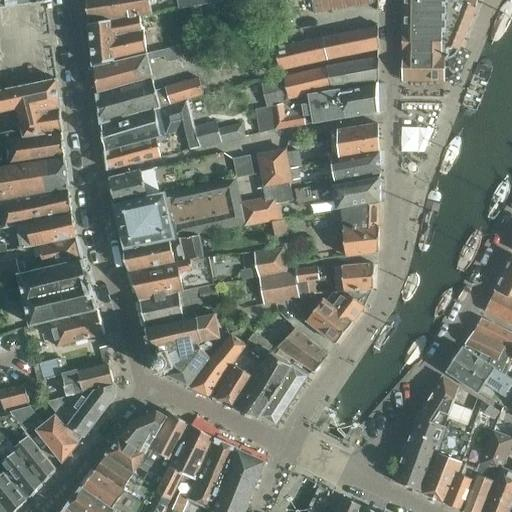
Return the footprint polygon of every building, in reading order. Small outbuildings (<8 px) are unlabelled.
[(0,0),(0,9),(48,2),(47,0),(0,0)] [(87,0),(90,22),(153,12),(150,0),(87,0)] [(178,0),(180,9),(236,0),(178,0)] [(266,0),(264,0),(266,14),(290,9),(288,0),(266,0)] [(312,0),(315,14),(325,12),(322,0),(312,0)] [(322,0),(325,12),(335,10),(333,0),(322,0)] [(346,8),(344,0),(333,0),(335,10),(346,8)] [(344,0),(346,8),(356,6),(355,0),(344,0)] [(446,0),(403,0),(403,58),(424,58),(447,60),(446,0)] [(460,0),(459,0),(446,0),(447,60),(450,60),(455,57),(457,55),(459,51),(477,7),(460,0)] [(292,21),(290,9),(266,14),(268,27),(286,22),(292,21)] [(153,12),(90,22),(96,66),(148,54),(145,30),(144,31),(141,17),(153,15),(153,12)] [(262,29),(264,40),(288,34),(286,22),(268,27),(262,29)] [(324,38),(289,46),(277,49),(281,71),(329,60),(381,49),(379,27),(324,38)] [(269,51),(277,49),(289,46),(288,34),(264,40),(265,52),(269,51)] [(196,44),(148,54),(96,66),(99,96),(154,80),(154,79),(150,61),(165,58),(166,63),(199,57),(196,44)] [(268,108),(272,107),(284,104),(380,88),(380,58),(328,67),(284,77),(263,84),(268,106),(268,108)] [(424,81),(424,58),(403,58),(403,81),(424,81)] [(424,58),(424,81),(446,82),(446,60),(447,60),(424,58)] [(154,80),(99,96),(103,125),(162,109),(190,101),(190,100),(205,96),(200,78),(166,87),(166,88),(157,91),(154,80)] [(0,146),(8,145),(7,140),(24,138),(25,140),(65,132),(62,106),(59,80),(0,92),(0,146)] [(276,130),(315,124),(380,113),(380,88),(284,104),(272,107),(276,130)] [(223,143),(246,137),(244,124),(220,130),(217,122),(196,127),(190,101),(162,109),(168,134),(178,131),(183,153),(223,143)] [(268,108),(268,106),(256,109),(260,133),(276,130),(272,107),(268,108)] [(103,125),(106,151),(168,134),(162,109),(103,125)] [(340,159),(380,151),(379,125),(333,132),(333,153),(339,153),(340,159)] [(108,171),(183,153),(178,131),(168,134),(106,151),(108,171)] [(25,140),(24,138),(7,140),(8,145),(8,151),(0,152),(0,168),(67,158),(65,132),(25,140)] [(300,150),(287,153),(289,162),(290,169),(299,167),(303,167),(300,150)] [(266,199),(242,204),(246,225),(247,227),(273,222),(284,220),(281,203),(294,201),(291,184),(293,183),(289,162),(287,153),(287,151),(260,156),(266,185),(263,186),(266,199)] [(333,161),(332,161),(336,182),(382,173),(380,153),(381,153),(380,151),(340,159),(340,160),(333,161)] [(237,178),(254,175),(251,156),(234,159),(237,178)] [(0,202),(71,189),(67,158),(0,168),(0,202)] [(300,167),(291,169),(294,185),(301,184),(300,180),(302,179),(300,167)] [(116,204),(149,197),(143,172),(111,179),(116,204)] [(127,251),(201,235),(246,225),(242,204),(237,179),(168,194),(168,192),(149,197),(116,204),(127,251)] [(338,210),(342,210),(381,202),(382,179),(333,188),(312,192),(311,187),(296,190),(299,207),(336,200),(338,210)] [(6,230),(18,227),(74,214),(75,214),(71,189),(0,202),(0,205),(3,220),(0,220),(0,230),(5,229),(6,230)] [(381,202),(342,210),(345,230),(380,224),(381,212),(381,202)] [(28,249),(41,246),(79,238),(79,237),(78,237),(74,214),(18,227),(20,238),(17,239),(20,250),(22,249),(27,248),(28,249)] [(285,219),(284,220),(273,222),(276,238),(289,235),(285,219)] [(379,253),(380,224),(345,230),(344,230),(348,257),(379,253)] [(201,235),(127,251),(131,272),(134,272),(146,269),(177,263),(205,258),(205,257),(201,235)] [(21,273),(85,260),(79,238),(41,246),(43,258),(28,261),(28,260),(7,264),(10,275),(21,272),(21,273)] [(0,253),(8,252),(7,244),(0,245),(0,253)] [(256,253),(260,279),(289,273),(285,248),(256,253)] [(146,269),(134,272),(139,294),(141,300),(185,292),(190,290),(219,285),(213,256),(205,257),(205,258),(177,263),(146,269)] [(52,322),(99,310),(85,260),(21,273),(21,274),(20,275),(23,288),(10,292),(8,296),(9,302),(13,304),(22,302),(23,304),(27,303),(32,326),(52,322)] [(343,267),(344,292),(372,291),(374,291),(375,264),(343,267)] [(314,282),(321,281),(319,267),(297,270),(297,272),(299,284),(301,296),(316,295),(314,282)] [(301,299),(301,296),(299,284),(297,272),(289,273),(260,279),(265,306),(301,299)] [(511,276),(504,273),(496,290),(511,297),(511,276)] [(193,319),(193,320),(196,319),(190,290),(185,292),(141,300),(148,330),(186,320),(193,319)] [(511,297),(496,290),(485,311),(511,323),(511,297)] [(365,306),(372,291),(344,292),(344,293),(334,293),(328,301),(326,299),(308,321),(337,344),(353,322),(354,322),(366,307),(365,306)] [(99,310),(52,322),(59,347),(106,334),(99,310)] [(154,356),(199,343),(193,320),(193,319),(186,320),(148,330),(154,356)] [(475,331),(475,332),(506,348),(507,347),(511,349),(511,348),(511,333),(482,319),(476,331),(475,331)] [(278,348),(298,361),(315,372),(329,355),(296,328),(278,348)] [(490,363),(489,364),(503,373),(511,352),(511,350),(506,348),(475,332),(466,345),(492,357),(490,363)] [(248,345),(211,398),(239,410),(266,368),(256,363),(270,342),(255,333),(246,344),(248,345)] [(248,345),(246,344),(234,335),(217,355),(211,360),(189,389),(211,398),(248,345)] [(298,361),(278,348),(270,342),(256,363),(266,368),(239,410),(261,420),(262,419),(277,426),(310,376),(295,366),(298,361)] [(199,343),(154,356),(160,372),(184,367),(200,347),(199,343)] [(100,348),(105,366),(109,365),(108,363),(109,362),(110,348),(110,345),(100,348)] [(511,386),(511,379),(503,373),(489,364),(464,347),(447,372),(480,394),(487,383),(506,396),(511,386)] [(64,375),(63,374),(60,359),(40,364),(44,380),(64,375)] [(63,374),(64,375),(69,396),(115,383),(110,365),(101,366),(79,372),(78,370),(63,374)] [(419,417),(418,418),(447,429),(448,427),(461,388),(444,377),(419,417)] [(115,383),(69,396),(60,399),(67,408),(59,415),(80,443),(115,396),(115,385),(115,383)] [(5,409),(6,409),(30,402),(26,385),(0,392),(5,409)] [(48,402),(57,414),(59,415),(67,408),(60,399),(48,402)] [(498,422),(502,412),(491,405),(485,413),(495,420),(498,422)] [(39,429),(45,424),(31,407),(11,412),(27,432),(35,425),(39,429)] [(151,448),(169,418),(158,412),(132,422),(107,456),(160,488),(166,475),(147,464),(155,450),(151,448)] [(173,461),(193,425),(171,413),(169,418),(151,448),(155,450),(147,464),(166,475),(173,461)] [(80,443),(59,415),(57,414),(45,424),(39,429),(38,430),(64,462),(80,443)] [(395,481),(423,492),(447,429),(418,418),(395,481)] [(184,510),(189,500),(191,497),(191,496),(217,439),(207,434),(193,425),(173,461),(166,475),(160,488),(158,492),(146,511),(164,511),(172,499),(173,500),(178,490),(181,492),(175,505),(184,510)] [(446,504),(463,464),(472,436),(448,427),(447,429),(423,492),(422,494),(446,505),(446,504)] [(478,469),(463,511),(465,511),(484,511),(506,468),(504,467),(511,447),(511,437),(494,430),(478,469)] [(31,497),(57,469),(30,436),(15,448),(18,451),(4,462),(9,469),(31,496),(31,497)] [(217,439),(191,496),(191,497),(189,500),(214,511),(215,511),(246,511),(267,461),(229,445),(217,439)] [(160,488),(107,456),(83,487),(119,511),(146,511),(158,492),(160,488)] [(463,464),(446,504),(463,511),(478,469),(466,465),(463,464)] [(511,470),(506,468),(484,511),(510,511),(511,508),(511,470)] [(6,472),(3,475),(25,503),(28,500),(31,496),(9,469),(6,472)] [(0,501),(8,511),(16,511),(25,503),(3,475),(0,476),(0,501)] [(119,511),(83,487),(67,509),(70,511),(119,511)] [(337,511),(361,511),(364,506),(344,497),(337,511)] [(0,511),(8,511),(0,501),(0,511)]
